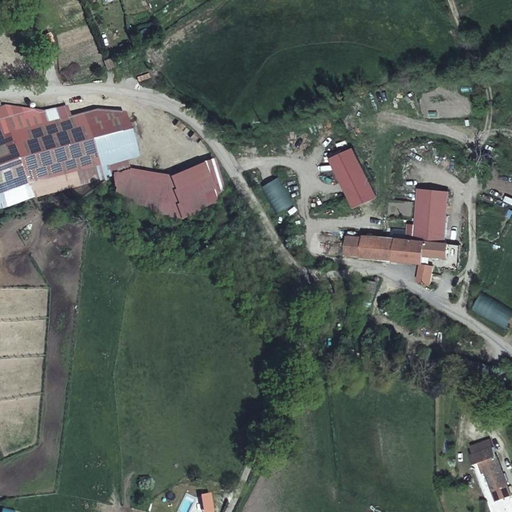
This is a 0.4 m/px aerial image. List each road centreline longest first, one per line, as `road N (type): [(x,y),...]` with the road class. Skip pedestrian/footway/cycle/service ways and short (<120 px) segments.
road 1 (residential): [(0,90),(81,87),(164,102),(196,121),(300,277),(385,275),(511,358)]
road 2 (track): [(300,277),(299,373),(229,511)]
